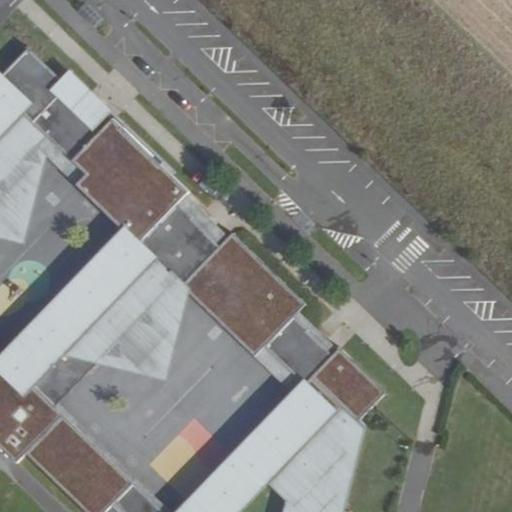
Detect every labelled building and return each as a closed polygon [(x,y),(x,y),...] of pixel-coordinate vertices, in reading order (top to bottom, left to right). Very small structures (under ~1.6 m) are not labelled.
[(349,511),(343,510),(363,426),(359,423),(387,393),(339,349),(333,357),(308,332),(309,330),(295,317),(306,305),(233,234),(220,247),(193,220),(194,219),(178,204),(190,193),(113,119),(101,133),(61,95),(68,87),(29,49),(1,78),(0,76),(0,446),(17,463),(26,454),(86,511),(106,511),(112,506),(134,483),(33,385),(65,354),(87,375),(98,364),(169,292),(162,286),(170,276),(255,357),(265,347),(305,385),(295,395),(181,511),(239,511),(270,481),(291,501),(288,511),(349,511)] [(169,382),(191,296),(170,276),(162,286),(169,292),(98,364),(169,382)] [(305,385),(265,347),(255,357),(295,395),(305,385)] [(56,407),(87,375),(65,354),(33,385),(56,407)] [(165,511),(134,483),(112,506),(118,511),(165,511)]
